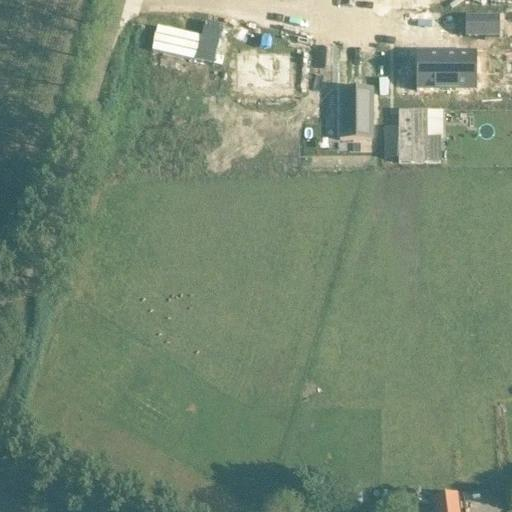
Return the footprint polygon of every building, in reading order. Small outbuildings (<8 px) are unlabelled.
[(511,17),(503,18),(503,28),(511,28),(511,17)] [(465,39),(499,39),(499,19),(465,19),(465,39)] [(416,54),(416,93),(477,93),(477,54),(416,54)] [(236,61),(236,96),(291,96),(291,61),(236,61)] [(373,93),(340,93),(340,142),(373,142),(373,93)] [(385,161),(398,161),(398,129),(385,129),(385,161)] [(434,511),(459,511),(457,495),(433,498),(434,511)]
